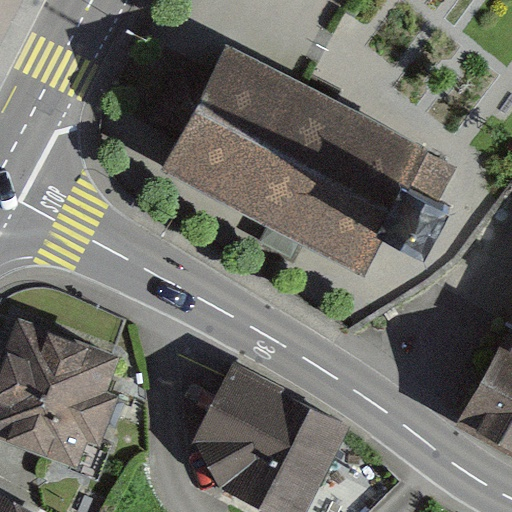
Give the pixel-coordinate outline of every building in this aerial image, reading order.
[(287,230),(365,272),(384,236),(426,258),(451,212),(436,209),(456,169),(300,84),(229,49),(200,101),(165,164),(287,230)] [(136,357),(17,318),(0,369),(0,436),(100,469),(136,357)] [(511,339),(477,408),(511,426),(511,339)] [(267,511),(298,511),(340,426),(232,373),(199,441),(225,492),(267,511)] [(50,511),(0,489),(0,511),(50,511)]
